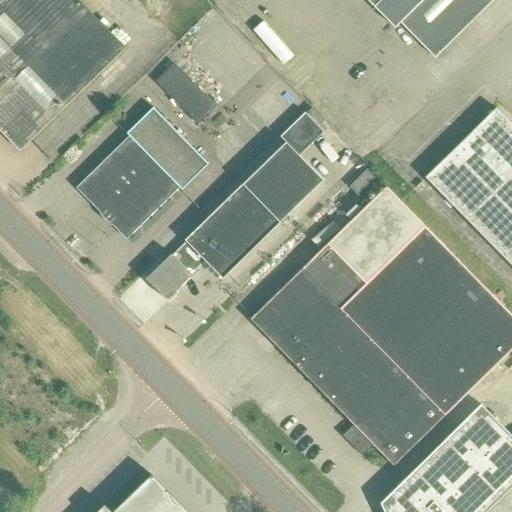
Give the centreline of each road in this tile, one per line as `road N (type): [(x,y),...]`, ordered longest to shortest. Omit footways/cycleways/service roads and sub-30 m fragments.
road 1 (unclassified): [(168,383),(0,211)]
road 2 (unclassified): [(39,511),(168,383)]
road 3 (unclassified): [(293,511),(168,383)]
